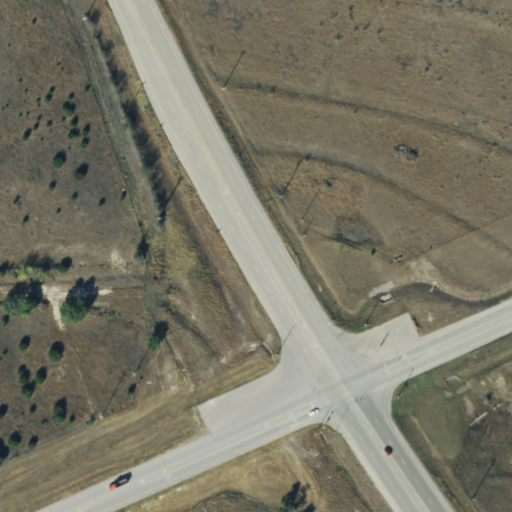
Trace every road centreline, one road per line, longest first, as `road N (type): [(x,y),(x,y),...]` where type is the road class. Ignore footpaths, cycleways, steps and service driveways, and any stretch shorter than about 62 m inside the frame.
road 1 (secondary): [(128,0),(340,386)]
road 2 (secondary): [(64,511),(340,386)]
road 3 (secondary): [(511,308),(340,386)]
road 4 (secondary): [(427,511),(340,386)]
